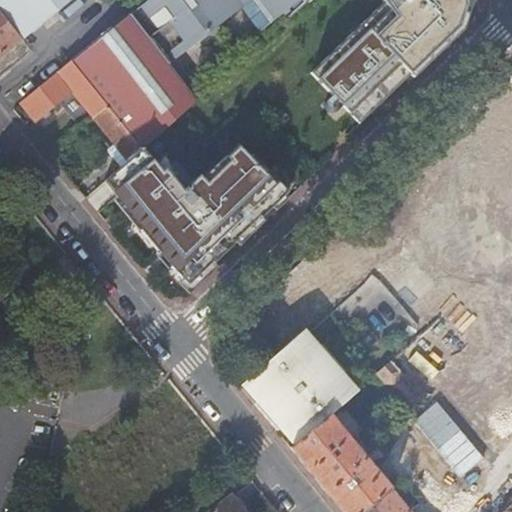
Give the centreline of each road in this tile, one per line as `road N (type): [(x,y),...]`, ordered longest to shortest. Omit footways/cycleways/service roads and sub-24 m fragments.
road 1 (residential): [(175,350),(511,21)]
road 2 (residential): [(175,350),(0,134)]
road 3 (residential): [(311,511),(175,350)]
